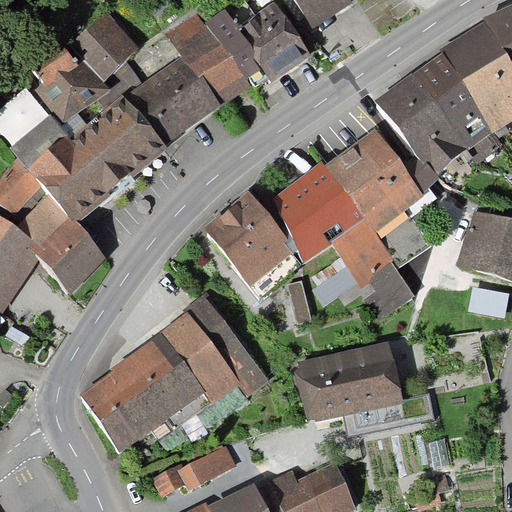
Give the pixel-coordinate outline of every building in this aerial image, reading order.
[(291,0),(313,33),(357,4),(354,0),(291,0)] [(274,6),(239,32),(255,56),(255,61),(263,73),(272,85),(311,58),(284,19),(274,6)] [(511,8),(488,21),(511,64),(511,8)] [(163,35),(181,59),(186,57),(220,110),(252,89),(248,82),(263,73),(255,61),(255,56),(239,32),(224,11),(202,26),(194,15),(163,35)] [(138,51),(107,13),(71,45),(84,59),(104,84),(127,61),(138,51)] [(439,50),(442,55),(492,135),(494,134),(511,123),(511,64),(488,21),(439,50)] [(428,64),(411,75),(468,152),(478,166),(503,146),(494,134),(492,135),(442,55),(428,64)] [(45,110),(51,117),(60,129),(99,102),(107,111),(123,98),(144,83),(127,61),(104,84),(84,59),(76,65),(70,56),(37,78),(44,87),(36,93),(48,108),(45,110)] [(181,59),(144,83),(123,98),(163,150),(220,110),(186,57),(181,59)] [(396,86),(374,103),(417,159),(438,177),(468,152),(411,75),(396,86)] [(8,151),(18,162),(40,190),(48,198),(75,228),(79,225),(167,155),(163,150),(123,98),(107,111),(69,141),(60,129),(51,117),(8,151)] [(376,130),(326,166),(376,232),(394,263),(398,269),(432,246),(413,217),(428,204),(423,197),(405,169),(376,130)] [(405,169),(423,197),(440,179),(438,177),(417,159),(405,169)] [(326,166),(322,161),(274,198),(304,264),(332,243),(339,257),(360,287),(394,263),(376,232),(326,166)] [(40,190),(18,162),(0,182),(0,204),(16,217),(40,190)] [(294,251),(250,194),(204,229),(249,286),(294,251)] [(30,252),(40,261),(73,295),(89,277),(106,258),(79,225),(75,228),(48,198),(17,230),(35,245),(30,252)] [(511,222),(475,211),(458,268),(511,284),(511,222)] [(0,311),(3,313),(40,261),(30,252),(35,245),(17,230),(0,217),(0,311)] [(360,287),(339,257),(304,283),(323,311),(360,287)] [(398,269),(394,263),(360,287),(382,319),(415,296),(398,269)] [(509,295),(473,288),(468,314),(505,321),(509,295)] [(183,311),(187,316),(239,387),(248,398),(269,382),(204,295),(183,311)] [(160,336),(162,338),(203,395),(212,407),(239,387),(187,316),(160,336)] [(162,338),(80,399),(121,456),(203,395),(162,338)] [(403,402),(391,345),(300,364),(301,370),(296,374),(308,423),(315,422),(316,424),(345,419),(348,438),(436,420),(431,396),(403,402)] [(236,466),(225,446),(179,471),(188,487),(190,491),(236,466)] [(316,511),(347,511),(356,508),(334,463),(301,479),(316,511)] [(268,511),(316,511),(301,479),(294,467),(256,486),(268,511)] [(177,469),(152,482),(163,501),(188,487),(179,471),(177,469)] [(268,511),(256,486),(209,509),(210,511),(268,511)]
